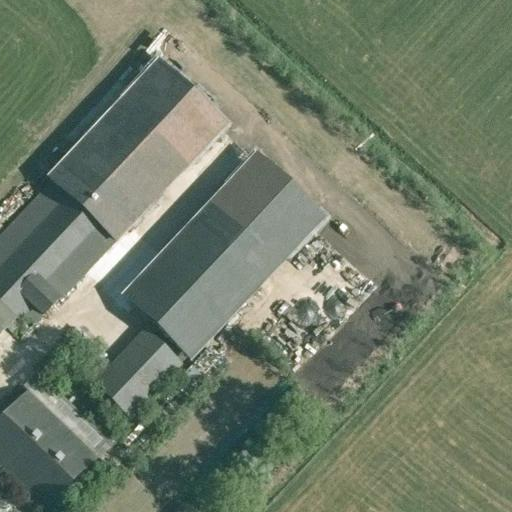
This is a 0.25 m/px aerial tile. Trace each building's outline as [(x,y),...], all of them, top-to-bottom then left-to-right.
[(169,161),(170,173),(200,172),(199,129),(183,129),(184,141),(178,141),(178,161),(169,161)] [(43,320),(131,228),(66,166),(0,234),(0,339),(7,332),(11,336),(33,312),(43,320)] [(198,217),(120,299),(190,365),(267,282),(198,217)] [(294,292),(324,275),(319,267),(306,275),(301,266),(284,276),(294,292)] [(265,317),(274,328),(289,315),(280,305),(265,317)] [(182,366),(144,330),(91,386),(129,421),(182,366)] [(90,461),(26,401),(0,428),(0,463),(46,507),(90,461)] [(172,511),(184,511),(194,504),(187,496),(170,510),(172,511)]
